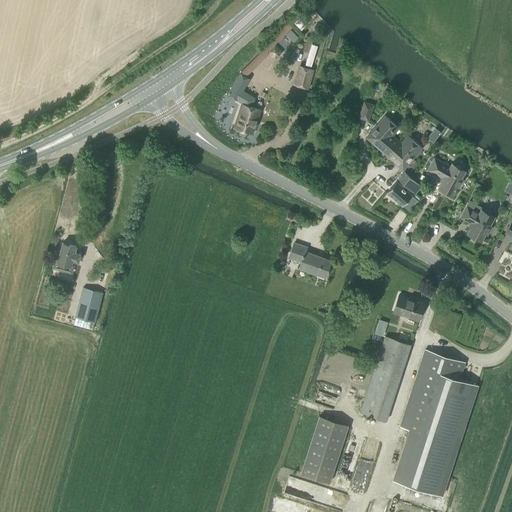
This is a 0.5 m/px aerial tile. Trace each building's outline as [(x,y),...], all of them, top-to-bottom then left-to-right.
[(268,52),(275,59),(282,51),(274,45),(268,52)] [(307,88),(312,70),(299,66),(294,84),(307,88)] [(252,134),(260,110),(251,107),(254,98),(242,91),(249,79),(240,74),(238,77),(227,94),(242,103),(234,128),(252,134)] [(374,105),(364,102),(358,118),(368,121),(374,105)] [(371,140),(388,154),(398,142),(388,134),(396,125),(386,116),(376,127),(379,130),(371,140)] [(411,158),(421,146),(411,138),(403,147),(398,142),(388,154),(400,165),(408,155),(411,158)] [(461,178),(465,171),(452,163),(450,166),(434,158),(428,170),(441,177),(440,179),(441,181),(438,188),(442,189),(441,190),(442,192),(446,195),(448,194),(448,193),(452,195),(456,187),(458,188),(463,180),(461,178)] [(404,172),(398,179),(414,194),(421,186),(404,172)] [(386,192),(402,206),(412,195),(396,181),(386,192)] [(476,192),(478,190),(479,190),(481,186),(476,183),(470,195),(475,198),(477,193),(476,192)] [(490,225),(494,216),(481,209),(479,212),(467,205),(460,217),(470,223),(469,225),(470,227),(471,227),(467,233),(471,235),(470,236),(471,238),(475,241),(477,240),(478,239),(481,241),(485,234),(487,235),(492,226),(490,225)] [(80,254),(75,252),(76,246),(62,242),(56,263),(71,267),(72,260),(78,261),(80,254)] [(324,277),(331,260),(305,251),(307,247),(294,242),(289,258),(301,262),(299,268),(324,277)] [(94,322),(102,293),(83,288),(75,317),(94,322)] [(418,320),(424,303),(399,295),(394,312),(418,320)] [(386,420),(411,344),(385,336),(361,412),(386,420)] [(447,494),(477,383),(461,378),(466,360),(423,348),(402,425),(408,427),(393,480),(447,494)] [(301,473),(330,482),(348,426),(319,416),(301,473)]
